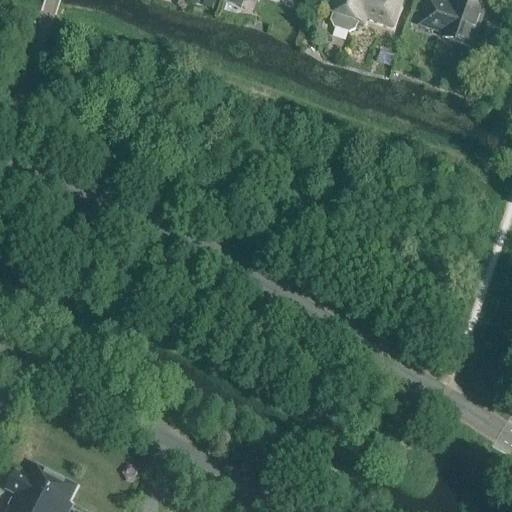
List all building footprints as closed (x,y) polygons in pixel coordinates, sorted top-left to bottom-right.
[(205,0),(203,8),(218,13),(222,1),(217,0),(205,0)] [(226,0),(224,6),(243,12),(247,0),(226,0)] [(333,0),(328,14),(334,16),(332,23),(335,30),(349,35),(356,32),(358,24),(364,26),(366,20),(394,29),(403,2),(395,0),(333,0)] [(486,6),(468,0),(456,0),(453,9),(429,0),(419,28),(444,36),(443,40),(471,50),(486,6)] [(501,51),(507,32),(487,26),(481,44),(501,51)] [(393,70),(397,58),(381,53),(377,65),(393,70)] [(68,505),(76,489),(37,469),(30,480),(17,473),(5,492),(18,500),(10,511),(69,511),(72,507),(68,505)]
